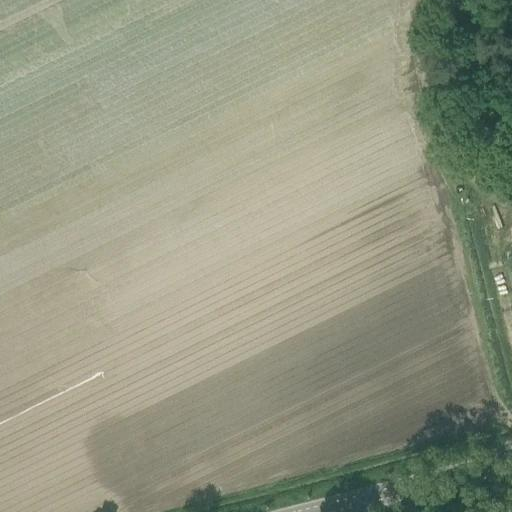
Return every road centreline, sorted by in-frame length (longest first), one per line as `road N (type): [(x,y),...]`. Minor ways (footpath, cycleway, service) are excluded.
road 1 (track): [(431,0),(429,109),(439,151),(472,183),(511,198)]
road 2 (tertiary): [(316,511),(511,459)]
road 3 (track): [(472,183),(511,328)]
